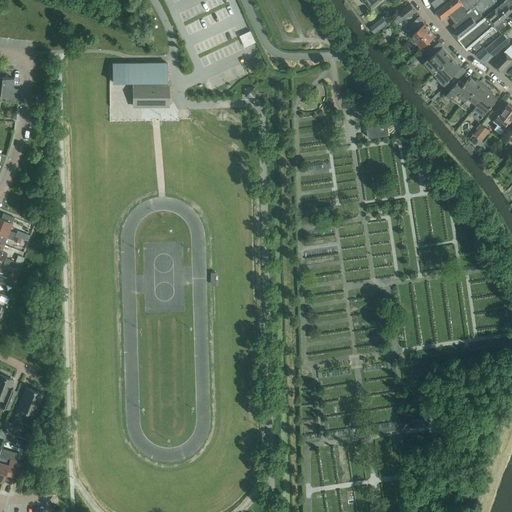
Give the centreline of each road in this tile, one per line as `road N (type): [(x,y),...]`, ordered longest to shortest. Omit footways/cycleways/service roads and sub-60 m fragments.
road 1 (residential): [(0,194),(22,130),(28,71),(27,54),(0,51)]
road 2 (residential): [(511,89),(461,51),(417,0)]
